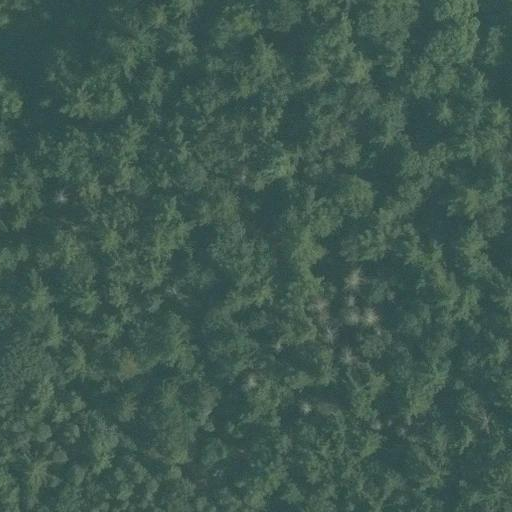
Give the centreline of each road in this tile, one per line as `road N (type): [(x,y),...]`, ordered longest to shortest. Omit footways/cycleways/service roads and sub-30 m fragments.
road 1 (track): [(511,246),(169,0)]
road 2 (track): [(0,328),(257,511)]
